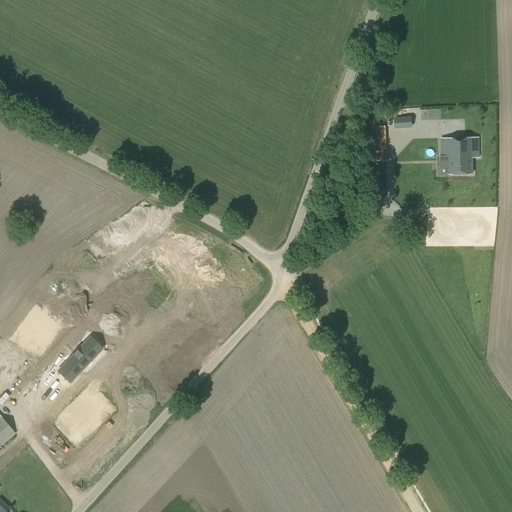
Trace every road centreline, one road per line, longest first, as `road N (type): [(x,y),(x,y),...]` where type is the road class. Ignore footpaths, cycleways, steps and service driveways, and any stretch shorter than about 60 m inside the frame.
road 1 (unclassified): [(276,270),(227,229),(0,111)]
road 2 (unclassified): [(76,511),(286,279)]
road 3 (unclassified): [(276,270),(378,0)]
road 4 (track): [(417,511),(282,284)]
road 5 (unclassified): [(391,189),(376,213),(286,279)]
